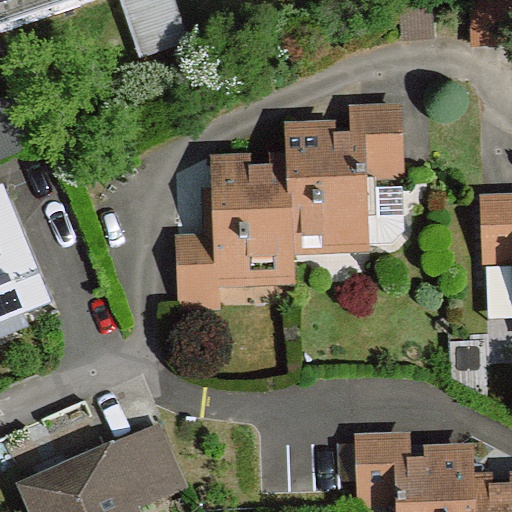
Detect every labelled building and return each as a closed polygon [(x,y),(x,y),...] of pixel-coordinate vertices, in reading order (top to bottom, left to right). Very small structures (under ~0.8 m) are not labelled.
[(0,0),(0,35),(108,0),(0,0)] [(188,39),(174,0),(120,0),(138,56),(188,39)] [(511,0),(471,0),(473,44),(511,42),(511,0)] [(432,32),(430,9),(406,11),(407,34),(432,32)] [(0,103),(0,157),(38,142),(20,96),(0,103)] [(366,139),(368,178),(404,177),(402,113),(365,114),(366,139)] [(291,142),(292,173),(294,249),(328,248),(329,235),(369,233),(368,190),(368,178),(366,139),(291,142)] [(294,249),(292,173),(216,175),(218,245),(219,282),(253,281),(252,268),(295,266),(294,249)] [(404,189),(368,190),(369,233),(370,245),(395,244),(406,232),(404,189)] [(0,326),(50,306),(4,194),(0,194),(0,326)] [(487,268),(511,266),(511,203),(485,205),(487,268)] [(219,282),(218,245),(180,246),(183,309),(220,307),(219,282)] [(109,457),(132,508),(183,485),(160,433),(109,457)] [(363,507),(400,506),(399,469),(398,443),(360,445),(363,507)] [(109,457),(29,493),(37,511),(133,511),(132,508),(109,457)] [(399,469),(400,506),(400,511),(475,511),(475,493),(475,464),(399,469)] [(511,511),(511,491),(475,493),(475,511),(511,511)]
